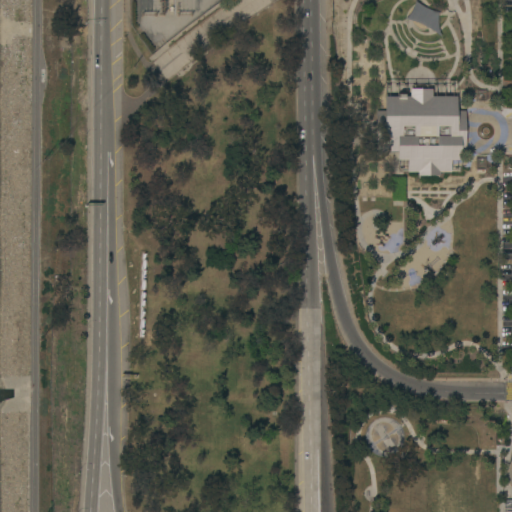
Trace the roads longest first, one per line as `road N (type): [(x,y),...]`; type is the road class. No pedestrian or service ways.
road 1 (motorway): [(310,459),(305,74)]
road 2 (motorway): [(444,391),(391,376),(356,341),(333,272),(305,74)]
road 3 (motorway): [(102,152),(101,334)]
road 4 (motorway): [(101,334),(120,511)]
road 5 (trunk): [(101,334),(90,511)]
road 6 (motorway): [(102,0),(102,152)]
